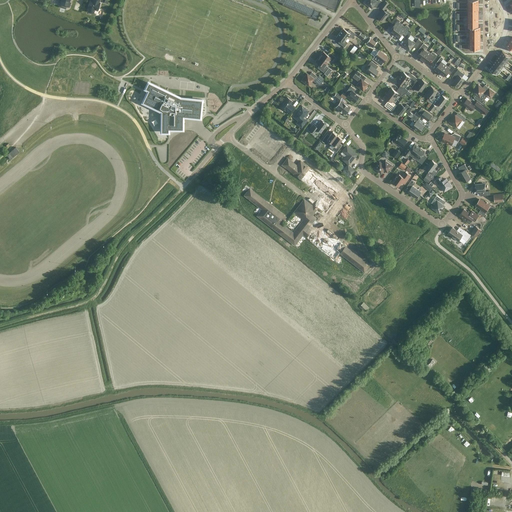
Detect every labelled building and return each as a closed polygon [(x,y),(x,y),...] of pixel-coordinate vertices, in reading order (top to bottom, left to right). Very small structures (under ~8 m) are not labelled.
[(60,0),(60,4),(61,4),(60,7),(65,9),(66,6),(69,7),(71,2),(70,2),(70,0),(60,0)] [(89,0),(87,7),(88,7),(87,11),(94,13),(95,9),(98,10),(100,3),(98,2),(99,0),(92,0),(92,1),(90,0),(89,0)] [(305,14),(310,17),(311,17),(311,16),(316,18),(319,11),(294,0),(275,0),(283,3),(282,4),(305,14)] [(377,8),(382,1),(380,0),(377,0),(377,1),(375,0),(367,0),(365,3),(372,8),(374,6),(377,8)] [(381,6),(385,9),(389,3),(385,0),(381,6)] [(386,11),(383,9),(378,17),(383,21),(388,15),(389,16),(391,13),(387,10),(386,11)] [(394,34),(400,26),(397,24),(400,20),(396,18),(391,24),(393,26),(390,30),(394,34)] [(402,24),(400,26),(394,34),(399,37),(404,31),(406,32),(410,28),(406,25),(405,26),(402,24)] [(343,28),(339,33),(347,38),(349,36),(352,38),(355,34),(349,29),(348,31),(347,31),(343,28)] [(367,37),(361,32),(358,36),(364,41),(367,37)] [(344,47),(346,44),(348,42),(345,40),(347,38),(339,33),(336,37),(340,40),(338,42),(344,47)] [(372,47),(376,43),(370,38),(366,43),(372,47)] [(403,45),(410,50),(413,46),(416,48),(422,41),(418,39),(415,42),(413,40),(412,41),(408,38),(403,45)] [(422,60),(428,52),(426,50),(428,47),(423,43),(418,50),(420,52),(417,56),(422,60)] [(372,59),(381,65),(387,56),(379,50),(372,59)] [(323,51),(319,56),(327,62),(330,60),(332,61),(335,57),(329,52),(327,55),(323,51)] [(437,55),(435,53),(433,52),(431,54),(428,52),(422,60),(427,63),(430,59),(432,61),(437,55)] [(502,52),(498,56),(506,62),(510,58),(502,52)] [(327,62),(319,56),(316,61),(320,64),(317,68),(324,73),(327,76),(332,70),(326,65),(327,62)] [(439,73),(445,65),(441,61),(443,58),(441,56),(436,63),(438,65),(435,69),(439,73)] [(498,56),(495,61),(503,67),(506,62),(498,56)] [(378,66),(372,61),(371,61),(367,66),(369,67),(366,71),(374,76),(378,71),(375,69),(378,66)] [(495,61),(491,65),(499,71),(503,67),(495,61)] [(448,67),(445,65),(439,73),(444,76),(448,71),(451,73),(455,67),(450,63),(448,67)] [(491,65),(488,70),(496,76),(499,71),(491,65)] [(458,69),(453,75),(456,77),(455,79),(452,83),(458,87),(464,79),(462,77),(464,74),(458,69)] [(363,91),(368,84),(363,80),(366,77),(357,71),(353,77),(359,82),(356,86),(363,91)] [(319,75),(318,77),(311,72),(309,75),(307,73),(301,80),(308,85),(312,80),(319,85),(322,85),(323,84),(321,82),(324,79),(319,75)] [(403,72),(400,76),(407,82),(411,78),(415,81),(417,78),(411,74),(409,76),(403,72)] [(409,83),(407,82),(400,76),(397,81),(403,85),(400,89),(406,93),(408,91),(405,88),(409,83)] [(427,84),(422,79),(418,85),(415,83),(411,88),(413,91),(416,87),(421,92),(427,84)] [(178,129),(181,129),(181,120),(178,118),(180,115),(198,117),(199,107),(201,107),(201,100),(174,97),(149,84),(146,91),(148,92),(144,100),(161,108),(164,108),(164,111),(161,110),(161,132),(168,132),(168,128),(174,128),(174,129),(175,129),(178,129)] [(489,88),(487,91),(478,84),(475,89),(474,88),(472,92),(475,95),(474,97),(483,104),(485,102),(484,96),(485,94),(491,98),(495,92),(489,88)] [(433,96),(437,91),(430,85),(430,86),(432,87),(426,95),(429,98),(428,100),(432,103),(436,98),(433,96)] [(355,90),(350,86),(345,93),(344,94),(347,96),(355,102),(359,96),(353,92),(355,90)] [(406,93),(400,89),(397,92),(391,88),(388,92),(395,98),(399,94),(403,97),(406,93)] [(395,98),(388,92),(385,97),(389,100),(385,106),(392,111),(397,105),(395,104),(397,100),(395,99),(395,98)] [(448,99),(442,95),(436,103),(442,107),(448,99)] [(292,101),(287,97),(284,100),(283,100),(281,103),(282,103),(280,106),(290,114),(294,108),(289,105),(292,101)] [(474,104),(467,99),(463,104),(471,111),(474,106),(480,110),(483,106),(477,101),(474,104)] [(336,107),(345,114),(350,108),(340,100),(336,107)] [(412,108),(406,104),(405,107),(401,104),(396,111),(401,115),(405,110),(408,113),(412,108)] [(309,111),(301,105),(293,116),(300,122),(298,124),(301,127),(307,119),(304,117),(309,111)] [(483,106),(480,110),(485,114),(489,110),(483,106)] [(416,112),(414,114),(419,118),(421,115),(428,121),(432,115),(425,110),(421,108),(417,113),(416,112)] [(419,118),(414,114),(410,119),(415,123),(412,126),(413,126),(416,128),(420,131),(424,126),(417,121),(419,118)] [(466,118),(460,114),(458,117),(455,115),(450,122),(457,127),(462,120),(464,121),(466,118)] [(327,125),(321,120),(316,127),(313,124),(309,130),(314,134),(317,130),(320,133),(327,125)] [(329,141),(331,143),(337,135),(332,131),(330,135),(327,133),(321,141),(326,144),(329,141)] [(461,136),(454,133),(453,136),(449,134),(449,135),(445,133),(444,135),(443,135),(442,135),(441,137),(442,138),(442,140),(446,142),(451,145),(454,140),(458,142),(461,136)] [(337,135),(331,143),(334,145),(332,149),(336,152),(342,145),(339,143),(342,139),(337,135)] [(404,138),(404,139),(398,135),(395,139),(394,139),(392,141),(392,142),(395,144),(396,144),(397,143),(402,147),(407,140),(404,138)] [(409,154),(412,157),(420,147),(415,144),(411,149),(408,146),(403,153),(407,157),(409,154)] [(357,154),(346,146),(342,151),(347,155),(343,160),(348,164),(357,154)] [(10,159),(19,152),(16,147),(12,150),(6,155),(10,159)] [(412,157),(422,164),(427,157),(423,153),(425,151),(420,147),(412,157)] [(392,154),(397,158),(401,152),(396,148),(392,154)] [(289,156),(279,168),(300,185),(305,189),(304,190),(315,199),(318,196),(334,208),(343,196),(333,187),(317,175),(318,174),(312,170),(310,172),(294,159),(294,160),(289,156)] [(392,165),(385,160),(383,164),(379,161),(374,168),(382,173),(384,170),(387,172),(392,165)] [(428,172),(433,176),(437,172),(433,169),(437,164),(432,160),(426,167),(430,170),(428,172)] [(492,162),(489,166),(497,173),(500,169),(492,162)] [(467,169),(464,164),(458,167),(461,172),(459,173),(464,182),(467,180),(468,183),(470,183),(471,182),(472,181),(466,170),(467,169)] [(344,169),(350,175),(354,170),(347,165),(344,169)] [(411,175),(406,172),(402,176),(399,174),(394,182),(399,186),(402,182),(405,184),(411,175)] [(432,178),(427,174),(423,179),(428,183),(432,178)] [(443,180),(441,177),(434,181),(436,185),(440,183),(443,188),(442,188),(444,191),(452,187),(450,183),(449,184),(446,179),(443,180)] [(415,182),(412,179),(407,186),(410,188),(408,192),(417,198),(421,192),(412,186),(415,182)] [(249,183),(233,203),(249,216),(264,195),(249,183)] [(430,191),(432,188),(426,183),(424,185),(430,191)] [(485,191),(484,183),(475,184),(476,192),(482,192),(483,196),(490,195),(489,191),(485,191)] [(494,194),(494,202),(504,201),(503,193),(497,194),(494,194)] [(443,200),(436,195),(434,199),(437,201),(432,208),(440,213),(444,206),(441,203),(443,200)] [(489,205),(487,204),(479,199),(475,205),(481,209),(479,212),(483,215),(486,212),(485,211),(489,205)] [(348,210),(346,212),(354,218),(359,212),(350,205),(347,209),(348,210)] [(274,208),(263,222),(279,234),(278,235),(300,251),(301,251),(306,254),(317,240),(312,236),(311,237),(306,233),(285,216),(284,216),(274,208)] [(464,209),(459,215),(463,218),(463,219),(469,223),(472,219),(474,221),(479,215),(472,210),(470,213),(464,209)] [(344,213),(341,217),(350,224),(354,218),(346,212),(345,214),(344,213)] [(359,212),(354,218),(362,224),(364,221),(365,222),(368,219),(359,212)] [(354,218),(350,224),(358,231),(361,227),(360,226),(362,224),(354,218)] [(385,230),(383,232),(391,238),(395,232),(386,225),(383,229),(385,230)] [(471,232),(477,236),(481,229),(476,226),(471,232)] [(461,233),(452,227),(448,234),(458,241),(461,237),(467,241),(471,235),(464,230),(461,233)] [(380,234),(377,238),(386,244),(391,238),(383,232),(381,235),(380,234)] [(395,232),(391,238),(398,244),(400,242),(401,243),(404,239),(395,232)] [(351,240),(349,243),(357,248),(361,242),(353,236),(350,239),(351,240)] [(391,238),(386,244),(395,251),(398,247),(396,247),(398,244),(391,238)] [(361,242),(357,248),(364,254),(366,252),(367,253),(370,249),(361,242)] [(346,244),(343,248),(352,255),(357,248),(349,243),(347,245),(346,244)] [(357,248),(352,255),(361,261),(364,258),(363,257),(364,254),(357,248)] [(398,282),(382,297),(391,307),(407,291),(398,282)] [(360,307),(366,312),(370,307),(365,302),(360,307)]
